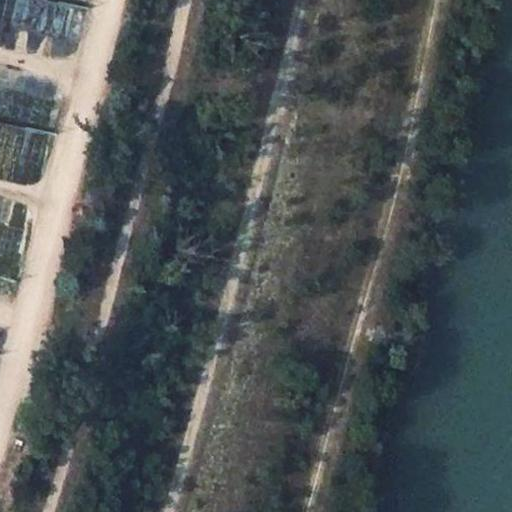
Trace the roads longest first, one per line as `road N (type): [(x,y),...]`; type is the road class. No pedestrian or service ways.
road 1 (track): [(45,511),(183,0)]
road 2 (track): [(291,0),(201,383),(162,511)]
